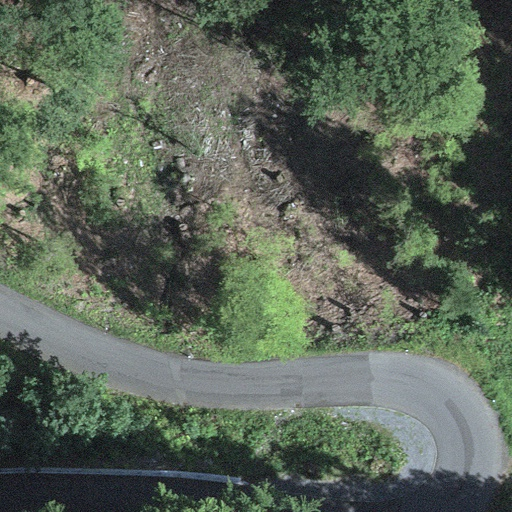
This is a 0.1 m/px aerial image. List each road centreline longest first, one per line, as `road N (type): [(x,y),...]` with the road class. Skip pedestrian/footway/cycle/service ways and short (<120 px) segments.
road 1 (tertiary): [(0,309),(129,368),(193,381),(426,389),(450,403),(468,448),(465,479),(438,511)]
road 2 (tertiary): [(254,511),(142,497),(0,501)]
